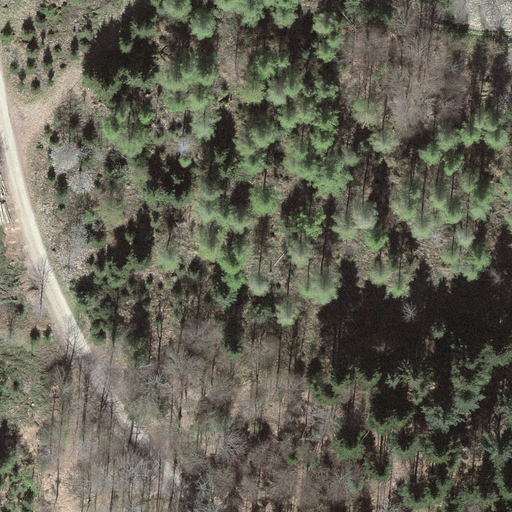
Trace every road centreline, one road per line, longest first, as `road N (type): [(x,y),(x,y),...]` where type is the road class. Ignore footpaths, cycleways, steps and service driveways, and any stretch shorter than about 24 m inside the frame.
road 1 (track): [(201,511),(58,310),(16,187),(0,103)]
road 2 (track): [(9,151),(133,0)]
road 3 (track): [(387,0),(511,27)]
